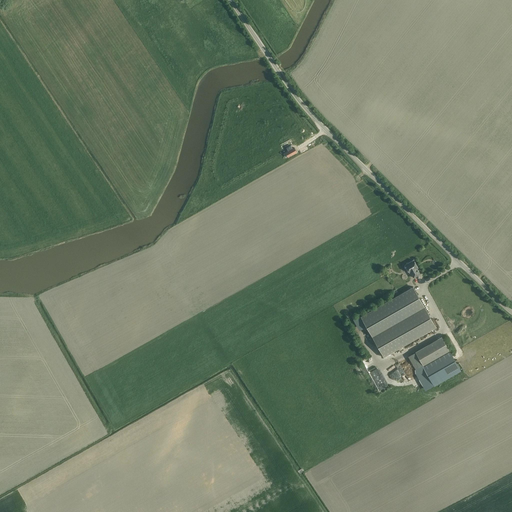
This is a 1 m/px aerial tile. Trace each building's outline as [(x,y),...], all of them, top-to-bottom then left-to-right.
[(288,157),(297,152),(294,147),(285,152),(288,157)] [(418,267),(413,260),(408,263),(407,263),(406,263),(406,264),(405,265),(405,266),(404,266),(404,267),(405,268),(406,268),(407,268),(409,272),(410,272),(413,277),(420,274),(417,268),(418,267)] [(384,357),(436,327),(413,286),(361,316),(384,357)] [(437,339),(445,353),(449,350),(442,337),(437,339)] [(423,366),(433,383),(460,368),(450,351),(423,366)]
